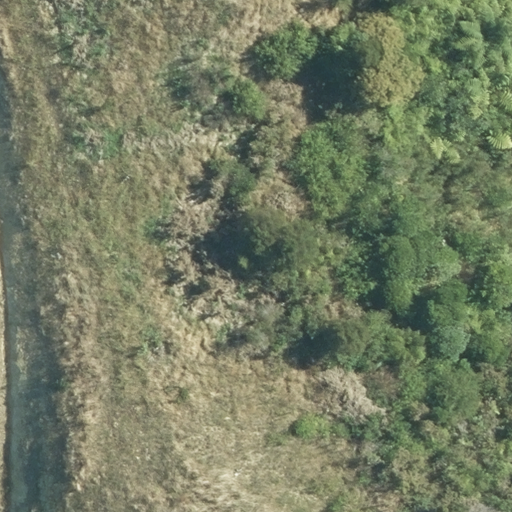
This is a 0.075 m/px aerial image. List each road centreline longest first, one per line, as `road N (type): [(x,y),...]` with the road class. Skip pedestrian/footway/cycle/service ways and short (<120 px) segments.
road 1 (track): [(5,511),(0,308)]
road 2 (track): [(0,159),(0,20)]
